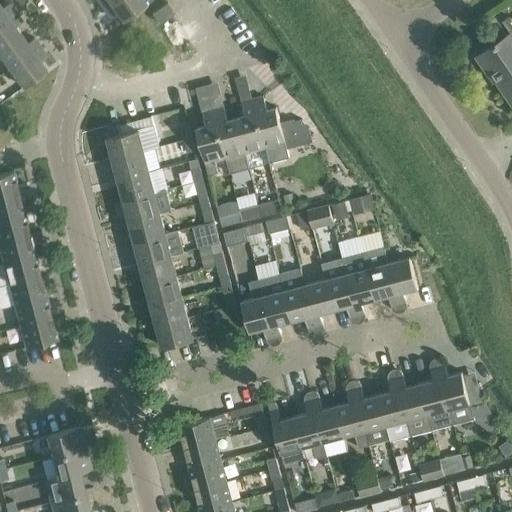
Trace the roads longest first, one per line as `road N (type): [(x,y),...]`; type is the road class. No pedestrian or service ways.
road 1 (residential): [(126,400),(437,319)]
road 2 (unclassified): [(59,143),(117,368)]
road 3 (residential): [(79,75),(115,88),(232,60),(190,0)]
road 4 (residential): [(511,210),(397,38)]
road 5 (residential): [(0,399),(117,368)]
